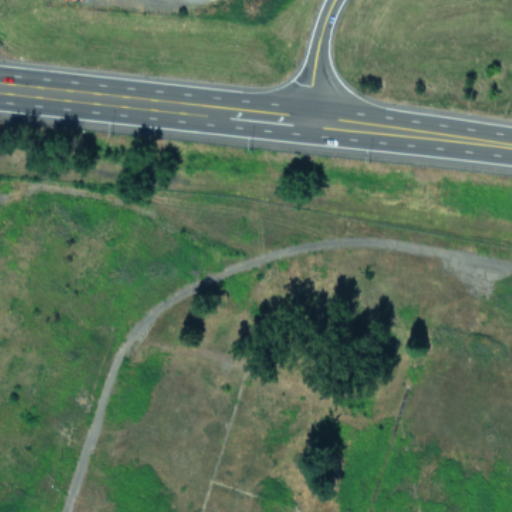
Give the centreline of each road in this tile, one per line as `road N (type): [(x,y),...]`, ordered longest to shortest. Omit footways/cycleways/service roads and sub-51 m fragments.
road 1 (primary): [(0,88),(511,146)]
road 2 (tertiary): [(329,0),(304,120)]
